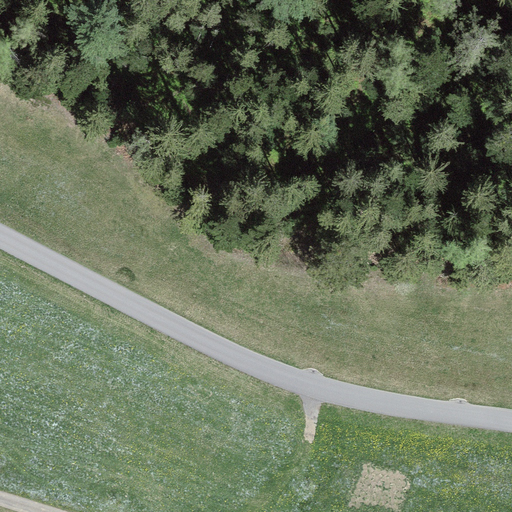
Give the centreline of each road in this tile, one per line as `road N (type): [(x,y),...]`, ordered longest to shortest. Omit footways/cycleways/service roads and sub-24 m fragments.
road 1 (unclassified): [(511,418),(317,390),(181,334),(0,238)]
road 2 (unknown): [(294,380),(293,425),(206,511)]
road 3 (track): [(511,36),(394,0)]
